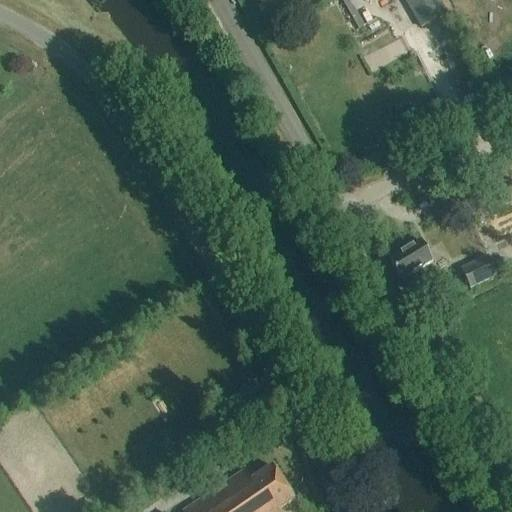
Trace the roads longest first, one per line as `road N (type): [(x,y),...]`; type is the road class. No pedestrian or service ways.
road 1 (unclassified): [(339,511),(289,402),(120,123),(56,56),(0,14)]
road 2 (unclassified): [(511,511),(336,208)]
road 3 (unclassified): [(336,208),(217,0)]
road 4 (unclassified): [(336,208),(474,154)]
